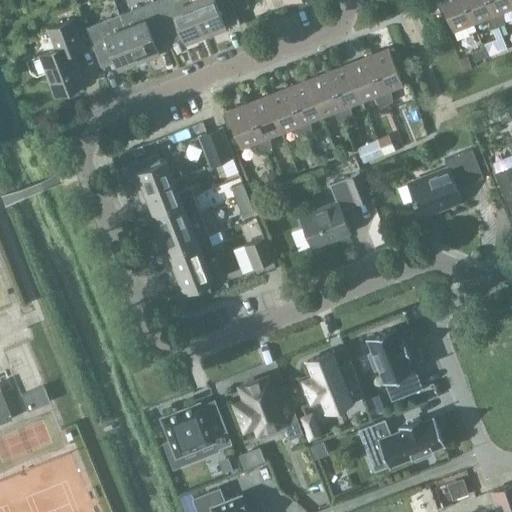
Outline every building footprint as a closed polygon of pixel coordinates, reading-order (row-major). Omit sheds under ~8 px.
[(205,36),(191,1),(172,8),(169,0),(154,0),(153,1),(168,40),(181,35),(184,44),(205,36)] [(191,0),(191,1),(205,36),(226,28),(222,19),(235,14),(229,0),(191,0)] [(245,0),(236,0),(240,9),(248,6),(245,0)] [(452,30),(473,22),(464,0),(435,0),(440,11),(444,9),(452,30)] [(492,28),(498,26),(487,0),(464,0),(473,22),(485,18),(492,28)] [(502,11),(511,6),(511,3),(510,0),(487,0),(498,26),(504,23),(502,11)] [(155,45),(168,40),(153,1),(119,14),(138,62),(159,54),(155,45)] [(117,70),(138,62),(119,14),(86,27),(101,66),(114,61),(117,70)] [(55,95),(83,84),(70,51),(82,47),(72,19),(48,29),(55,48),(39,55),(55,95)] [(502,38),(484,45),(485,48),(488,56),(507,48),(502,38)] [(368,56),(386,103),(392,101),(390,89),(402,84),(394,62),(399,61),(393,47),(368,56)] [(485,48),(472,53),(475,61),(488,56),(485,48)] [(380,106),(386,103),(368,56),(348,64),(362,100),(373,95),(380,106)] [(467,57),(459,60),(463,71),(472,68),(467,57)] [(352,117),(353,116),(350,104),(362,100),(348,64),(328,72),(345,119),(346,119),(352,117)] [(340,121),(345,119),(328,72),(308,80),(321,115),(333,111),(340,121)] [(309,120),(321,115),(308,80),(287,88),(306,135),(312,132),(309,120)] [(300,137),(306,135),(287,88),(267,96),(281,131),(293,127),(300,137)] [(269,136),(281,131),(267,96),(247,103),(266,150),(272,148),(269,136)] [(259,153),(266,150),(247,103),(222,113),(227,127),(232,125),(240,147),(253,142),(259,153)] [(352,117),(346,119),(350,130),(358,126),(354,116),(353,116),(352,117)] [(223,133),(201,142),(210,164),(232,156),(223,133)] [(388,135),(377,140),(383,155),(395,150),(388,135)] [(377,140),(357,148),(364,163),(383,155),(377,140)] [(142,146),(134,149),(137,156),(145,152),(142,146)] [(420,216),(462,200),(457,187),(483,177),(472,149),(444,160),(447,167),(407,184),(420,216)] [(160,161),(157,154),(127,165),(138,193),(173,179),(165,159),(160,161)] [(292,162),(285,165),(288,174),(296,171),(292,162)] [(511,165),(507,167),(494,173),(505,200),(511,197),(511,165)] [(360,171),(345,177),(329,183),(336,200),(299,215),(312,246),(350,231),(341,209),(370,197),(360,171)] [(272,172),(260,177),(263,185),(275,180),(272,172)] [(178,191),(173,179),(138,193),(146,213),(193,195),(190,186),(178,191)] [(237,201),(248,197),(242,182),(231,186),(237,201)] [(267,190),(254,195),(259,208),(272,203),(267,190)] [(201,215),(193,195),(146,213),(154,233),(201,215)] [(248,197),(237,201),(243,216),(254,212),(248,197)] [(208,235),(201,215),(154,233),(162,253),(208,235)] [(208,235),(162,253),(169,273),(205,260),(200,248),(212,243),(208,235)] [(264,237),(244,244),(253,268),(273,260),(264,237)] [(213,280),(205,260),(169,273),(180,301),(210,289),(208,282),(213,280)] [(501,340),(511,335),(511,294),(487,304),(501,340)] [(393,327),(367,337),(372,351),(368,353),(374,369),(378,367),(384,382),(392,378),(399,396),(422,387),(414,369),(410,370),(406,359),(410,358),(402,337),(398,339),(393,327)] [(310,403),(320,399),(322,404),(347,394),(350,401),(363,396),(349,359),(338,364),(332,350),(306,361),(311,374),(300,378),(310,403)] [(246,400),(235,404),(245,428),(255,424),(257,429),(282,420),(289,437),(302,433),(283,385),(272,390),(267,376),(240,387),(246,400)] [(44,386),(22,394),(28,410),(50,401),(44,386)] [(0,421),(11,417),(0,389),(0,421)] [(378,394),(366,399),(372,415),(385,410),(378,394)] [(231,443),(220,415),(206,420),(199,402),(161,417),(176,455),(213,441),(216,449),(231,443)] [(312,411),(298,417),(308,441),(322,435),(312,411)] [(368,453),(381,448),(388,465),(414,455),(415,459),(431,453),(429,449),(444,443),(433,416),(421,421),(420,417),(399,425),(401,429),(390,433),(384,419),(358,429),(368,453)] [(323,440),(310,445),(315,457),(327,452),(323,440)] [(259,446),(239,454),(244,466),(264,458),(259,446)] [(463,479),(452,483),(457,498),(469,494),(463,479)] [(511,511),(511,483),(490,491),(497,511),(511,511)] [(219,487),(192,498),(197,511),(248,511),(242,495),(225,502),(219,487)]
